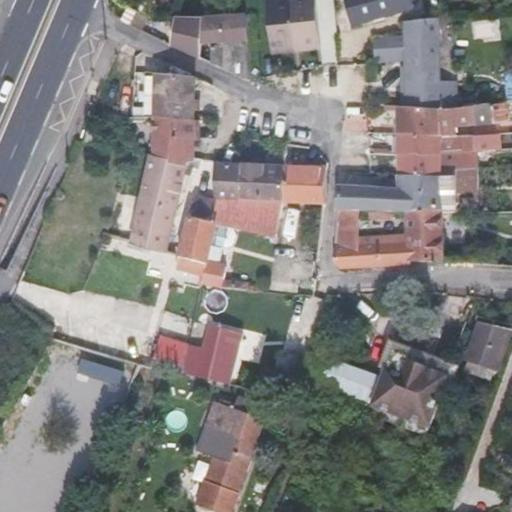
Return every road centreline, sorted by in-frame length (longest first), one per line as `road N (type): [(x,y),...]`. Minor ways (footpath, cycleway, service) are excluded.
road 1 (residential): [(76,5),(311,131),(326,146),(329,170),(322,270),(330,280),(352,281)]
road 2 (primary): [(0,183),(76,5)]
road 3 (residential): [(511,283),(352,281)]
